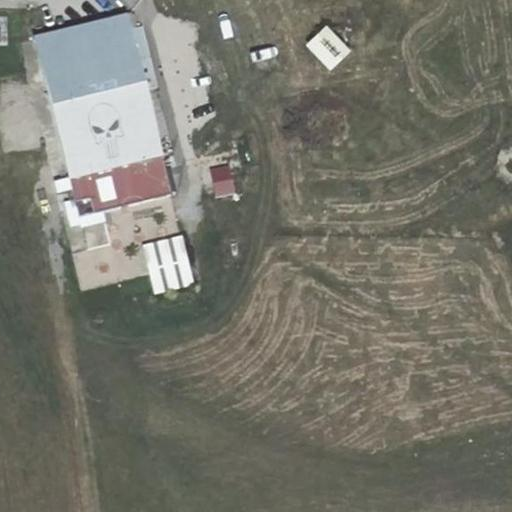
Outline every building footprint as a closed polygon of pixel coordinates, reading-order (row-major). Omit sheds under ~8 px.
[(32,42),(77,216),(170,191),(125,18),(81,29),(32,42)] [(348,50),(323,24),(303,44),(327,69),(348,50)] [(252,166),(247,136),(234,138),(240,169),(252,166)] [(511,151),(494,152),(496,213),(511,212),(511,151)] [(234,195),(227,166),(207,171),(213,200),(234,195)]
